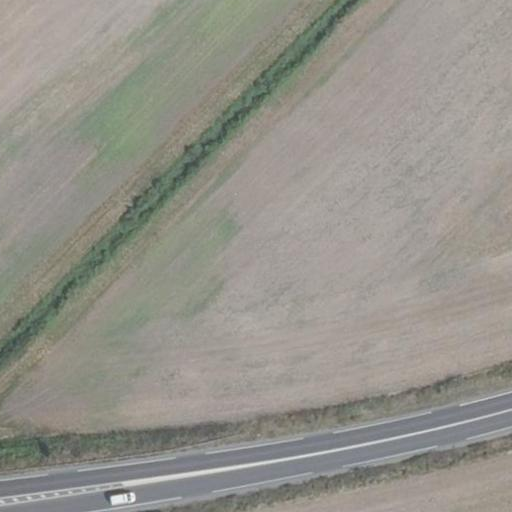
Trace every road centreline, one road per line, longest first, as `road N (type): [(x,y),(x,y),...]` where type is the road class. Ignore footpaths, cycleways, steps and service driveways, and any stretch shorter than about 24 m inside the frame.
road 1 (primary): [(408,435),(0,488)]
road 2 (primary): [(52,511),(250,479),(408,435)]
